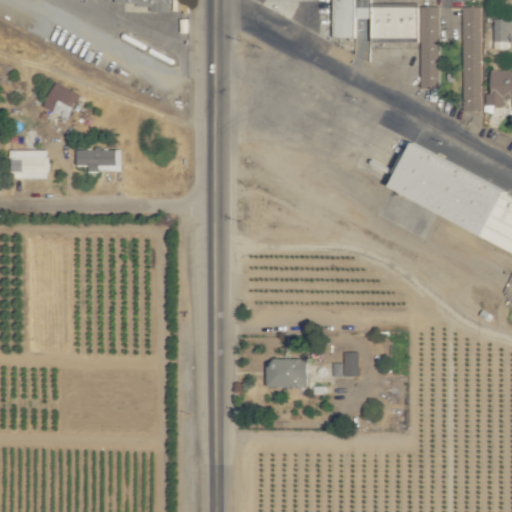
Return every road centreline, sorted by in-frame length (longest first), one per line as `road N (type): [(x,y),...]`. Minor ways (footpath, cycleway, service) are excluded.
road 1 (residential): [(511,168),(214,5)]
road 2 (tertiary): [(214,206),(214,465)]
road 3 (residential): [(0,205),(214,206)]
road 4 (tertiary): [(214,0),(214,206)]
